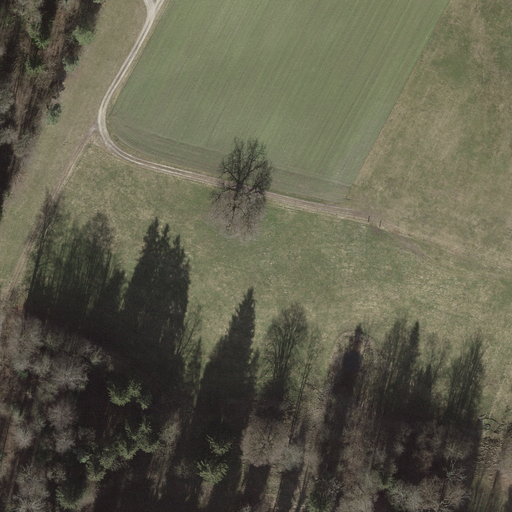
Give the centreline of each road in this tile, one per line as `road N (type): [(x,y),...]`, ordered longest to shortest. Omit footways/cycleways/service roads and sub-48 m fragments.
road 1 (track): [(160,1),(107,103),(105,137),(119,154),(382,221),(462,276),(511,275)]
road 2 (track): [(102,122),(40,229),(0,339)]
